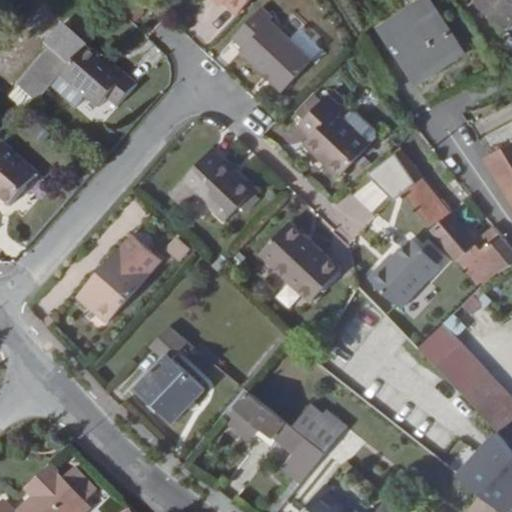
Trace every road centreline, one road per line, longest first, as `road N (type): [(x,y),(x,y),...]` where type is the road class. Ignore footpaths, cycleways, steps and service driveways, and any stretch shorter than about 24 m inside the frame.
road 1 (residential): [(0,301),(201,79)]
road 2 (tertiary): [(189,511),(46,370)]
